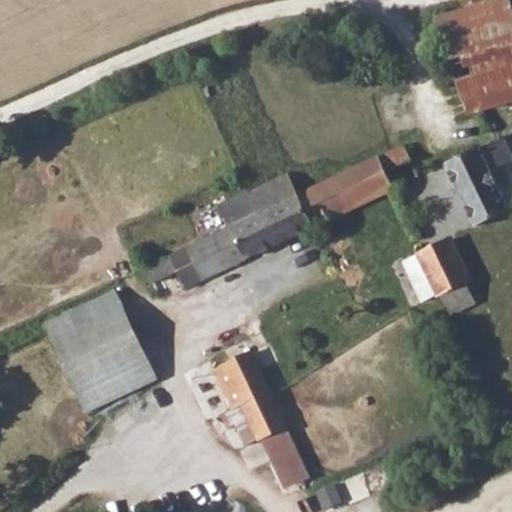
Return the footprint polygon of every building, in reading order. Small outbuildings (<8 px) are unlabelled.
[(511,0),(486,0),(443,11),(469,113),(511,102),(511,0)] [(367,155),(298,187),(314,222),(420,172),(412,153),(420,149),(415,137),(406,141),(404,137),(367,155)] [(474,146),(445,160),(476,225),(505,211),(474,146)] [(233,216),(145,257),(161,293),(307,225),(314,222),(298,187),(286,166),(252,183),(261,204),(233,216)] [(224,196),(233,216),(261,204),(252,183),(224,196)] [(448,239),(417,253),(445,313),(472,301),(463,283),(468,280),(448,239)] [(46,319),(88,412),(161,379),(119,287),(46,319)] [(246,346),(189,374),(205,410),(215,406),(222,421),(230,417),(240,438),(281,421),(246,346)] [(420,451),(406,457),(417,481),(419,480),(421,486),(423,489),(427,490),(431,490),(435,486),(437,483),(436,477),(440,476),(429,453),(427,448),(420,451)]
